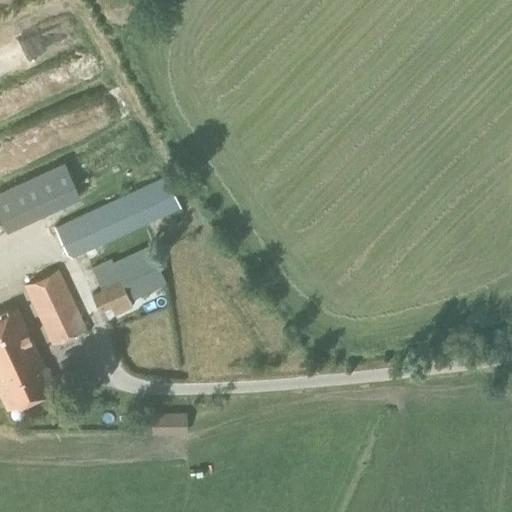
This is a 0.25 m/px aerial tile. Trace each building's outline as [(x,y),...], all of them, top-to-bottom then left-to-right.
[(0,215),(6,228),(79,195),(64,162),(0,191),(0,215)] [(68,258),(159,216),(181,206),(166,173),(52,225),(68,258)] [(121,279),(120,279),(111,258),(94,266),(103,287),(90,293),(98,311),(106,308),(109,313),(112,311),(113,313),(133,305),(121,279)] [(128,276),(137,294),(166,281),(158,262),(128,276)] [(51,344),(86,327),(57,267),(23,283),(51,344)] [(0,398),(5,409),(55,385),(17,305),(0,312),(0,398)]
